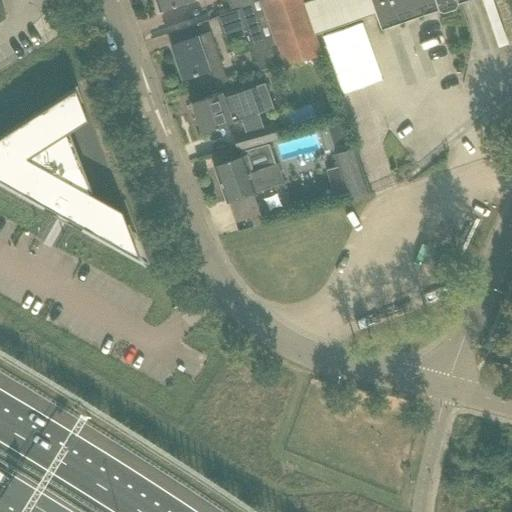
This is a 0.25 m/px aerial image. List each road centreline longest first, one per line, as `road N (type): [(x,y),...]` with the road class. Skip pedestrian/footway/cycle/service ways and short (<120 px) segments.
road 1 (residential): [(445,388),(305,354),(259,328),(221,289),(105,0)]
road 2 (residential): [(445,388),(511,228)]
road 3 (motorway): [(139,511),(0,425)]
